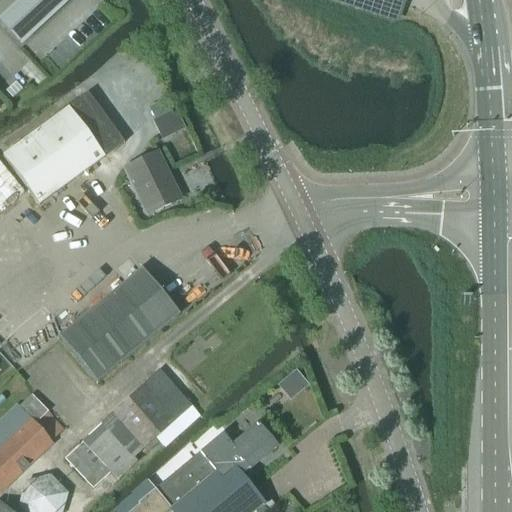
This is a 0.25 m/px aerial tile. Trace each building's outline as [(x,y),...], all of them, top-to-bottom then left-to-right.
[(26,0),(1,24),(19,43),(52,13),(53,14),(61,6),(60,5),(65,0),(26,0)] [(1,159),(37,208),(122,145),(87,96),(1,159)] [(151,215),(179,202),(156,155),(122,172),(135,198),(141,195),(151,215)] [(95,385),(178,318),(139,271),(57,339),(95,385)] [(158,372),(111,416),(145,451),(191,407),(158,372)] [(0,493),(51,446),(50,445),(61,433),(45,415),(46,414),(29,397),(16,409),(16,408),(0,423),(0,493)] [(112,511),(271,511),(272,511),(255,490),(251,494),(238,479),(247,472),(248,473),(275,451),(256,428),(230,449),(221,437),(153,493),(145,483),(112,511)] [(110,474),(81,444),(63,461),(91,492),(110,474)] [(61,511),(66,496),(48,477),(23,483),(16,508),(19,511),(61,511)]
